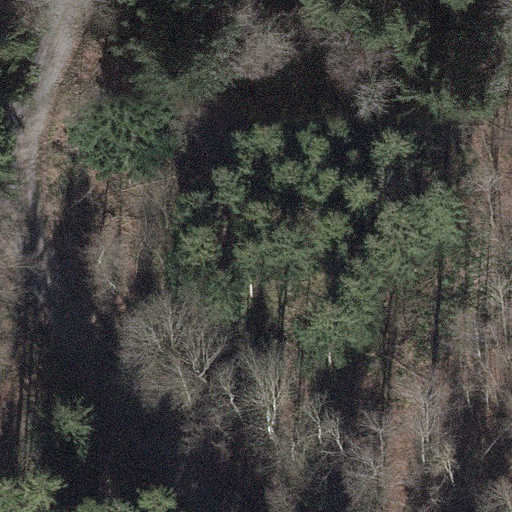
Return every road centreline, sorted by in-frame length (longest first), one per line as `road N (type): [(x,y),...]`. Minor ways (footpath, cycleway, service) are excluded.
road 1 (track): [(220,511),(88,346),(31,234),(26,124),(69,0)]
road 2 (track): [(46,275),(0,436)]
